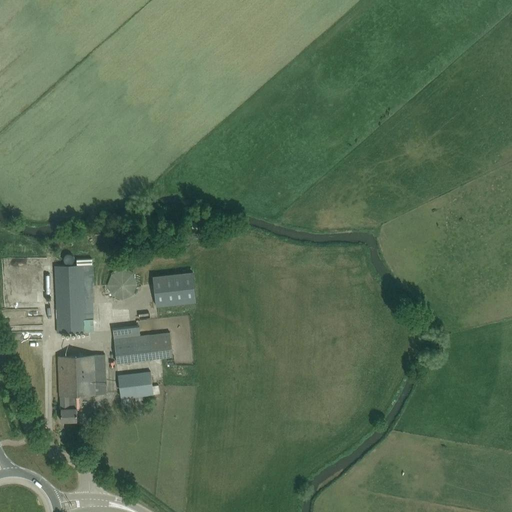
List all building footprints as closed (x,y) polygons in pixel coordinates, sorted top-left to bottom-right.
[(57,333),(85,332),(92,332),(90,264),(55,266),(57,333)] [(121,271),(118,272),(116,273),(113,274),(111,276),(110,278),(109,281),(108,284),(108,286),(108,289),(109,292),(110,294),(112,296),(114,298),(117,299),(119,300),(122,300),(125,300),(128,299),(130,298),(132,296),(133,294),(134,294),(135,293),(135,292),(136,289),(136,286),(136,284),(136,281),(134,278),(133,276),(131,274),(129,273),(127,272),(126,272),(123,271),(121,271)] [(194,302),(190,273),(151,278),(154,307),(194,302)] [(33,315),(33,305),(15,305),(15,315),(33,315)] [(169,332),(149,335),(141,336),(140,326),(113,329),(117,363),(172,356),(169,332)] [(77,421),(77,415),(77,408),(76,408),(76,395),(106,394),(105,354),(58,356),(59,396),(60,396),(61,421),(77,421)] [(153,394),(150,371),(118,375),(120,398),(153,394)]
